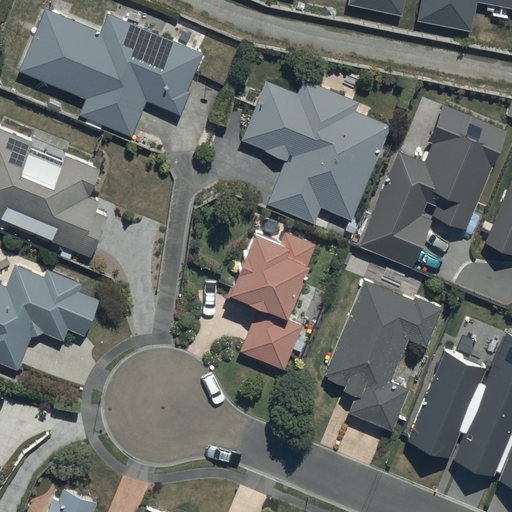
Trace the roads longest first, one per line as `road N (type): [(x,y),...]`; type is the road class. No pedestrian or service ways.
road 1 (track): [(511,74),(317,36),(229,0)]
road 2 (residential): [(413,511),(162,410)]
